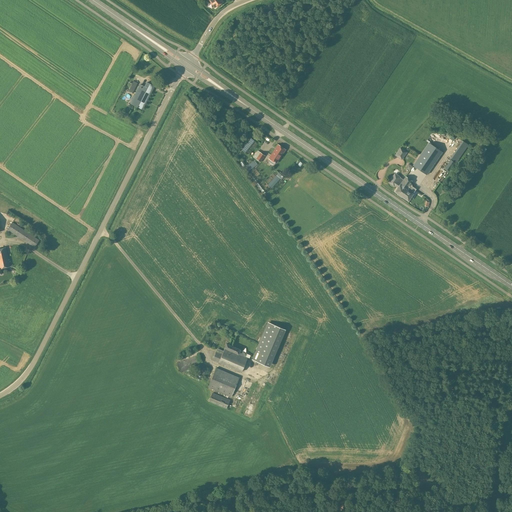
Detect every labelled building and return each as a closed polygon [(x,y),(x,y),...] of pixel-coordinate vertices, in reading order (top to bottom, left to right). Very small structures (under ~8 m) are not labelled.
[(217,7),(223,2),(222,0),(208,0),(215,9),(217,7)] [(132,93),(137,83),(133,81),(128,91),(132,93)] [(147,82),(145,87),(140,84),(130,104),(142,110),(154,86),(147,82)] [(245,153),(254,141),(251,138),(243,148),(242,148),(241,150),(245,153)] [(450,159),(456,163),(468,145),(462,141),(457,148),(450,159)] [(413,166),(427,175),(443,152),(428,142),(413,166)] [(269,158),(270,159),(268,162),(273,165),(275,163),(276,164),(286,150),(278,145),(269,158)] [(402,160),(407,152),(400,147),(395,155),(402,160)] [(245,160),(239,151),(236,153),(242,162),(245,160)] [(253,157),(261,162),(265,156),(257,151),(253,157)] [(255,160),(247,165),(250,170),(258,165),(255,160)] [(445,168),(449,171),(455,163),(450,160),(445,168)] [(278,173),(268,185),(272,188),(282,176),(278,173)] [(410,185),(412,186),(411,184),(413,181),(405,176),(403,180),(400,178),(401,177),(395,173),(388,183),(394,187),(394,186),(398,188),(395,192),(397,193),(402,187),(403,188),(405,185),(409,187),(410,185)] [(402,187),(397,193),(398,194),(397,195),(401,198),(402,196),(408,201),(413,194),(416,189),(412,186),(410,185),(409,187),(405,185),(403,188),(402,187)] [(12,222),(7,230),(35,247),(39,240),(12,222)] [(0,274),(2,274),(1,269),(10,267),(6,247),(0,248),(0,274)] [(267,322),(252,359),(270,367),(286,329),(267,322)] [(224,348),(225,348),(222,355),(216,352),(213,360),(219,362),(219,363),(242,372),(248,357),(239,353),(240,350),(226,343),(224,348)] [(203,362),(199,355),(177,364),(180,373),(197,366),(196,365),(203,362)] [(203,375),(207,368),(199,364),(195,371),(203,375)] [(216,368),(208,387),(231,397),(240,377),(216,368)] [(209,401),(226,409),(230,400),(212,393),(209,401)]
